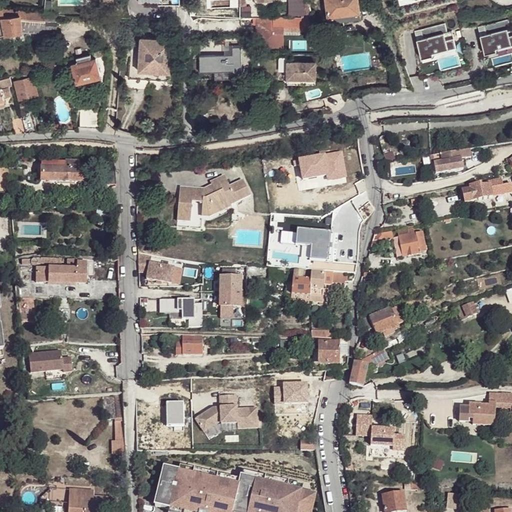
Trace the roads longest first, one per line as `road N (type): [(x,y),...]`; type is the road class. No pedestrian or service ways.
road 1 (unclassified): [(337,511),(327,425),(348,375),(357,284),(377,215),(359,103)]
road 2 (unclassified): [(125,139),(235,135),(339,116),(359,103)]
road 3 (unclassified): [(125,139),(127,372)]
road 4 (unclassified): [(359,103),(439,96),(511,77)]
road 5 (unknown): [(150,506),(156,471),(177,462),(231,474),(238,511)]
road 6 (unclassified): [(0,138),(125,139)]
